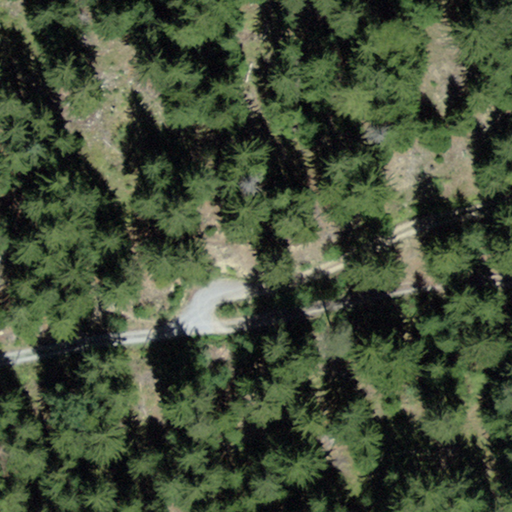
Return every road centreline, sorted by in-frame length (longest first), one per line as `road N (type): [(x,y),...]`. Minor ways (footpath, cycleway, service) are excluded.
road 1 (track): [(194,314),(198,302),(277,288),(387,239),(511,200)]
road 2 (track): [(194,314),(251,318),(416,284),(511,278)]
road 3 (track): [(0,360),(168,332),(194,314)]
